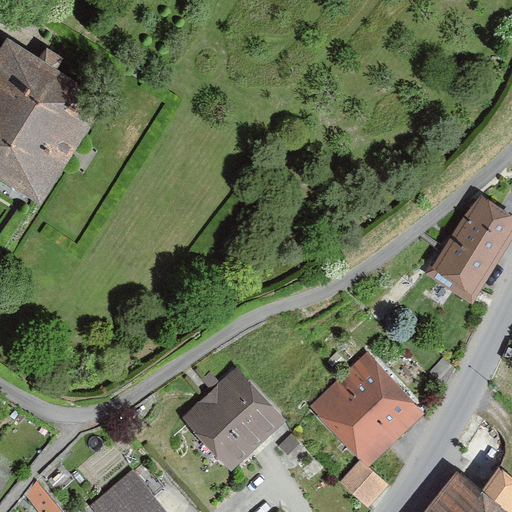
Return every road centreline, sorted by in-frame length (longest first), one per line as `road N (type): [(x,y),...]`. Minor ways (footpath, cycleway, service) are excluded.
road 1 (residential): [(511,155),(350,280),(260,315),(109,410),(51,414),(0,385)]
road 2 (tertiary): [(511,316),(466,409),(393,511)]
